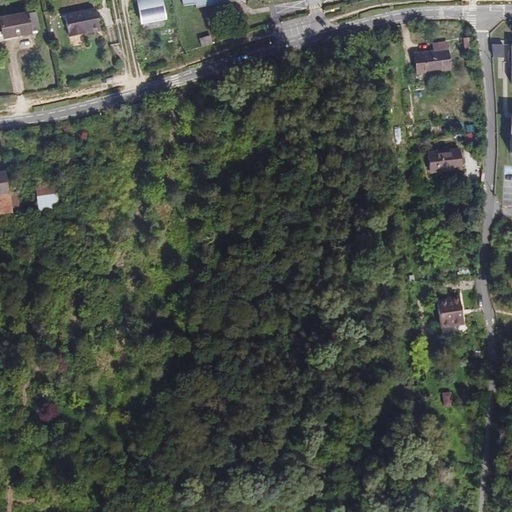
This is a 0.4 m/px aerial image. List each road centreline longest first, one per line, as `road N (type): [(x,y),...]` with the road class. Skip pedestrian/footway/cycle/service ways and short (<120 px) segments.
road 1 (tertiary): [(482,13),(381,20),(109,102),(0,124)]
road 2 (residential): [(486,329),(481,282),(492,115),(482,13)]
